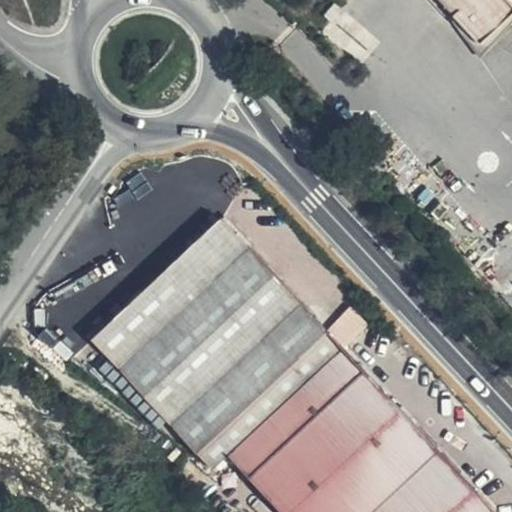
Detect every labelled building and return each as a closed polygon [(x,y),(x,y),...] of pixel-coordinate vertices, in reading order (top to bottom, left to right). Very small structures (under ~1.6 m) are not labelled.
[(431,0),(459,25),(486,48),(511,20),(511,6),(505,0),(431,0)] [(453,31),(483,59),(511,27),(511,20),(486,48),(459,25),(453,31)] [(511,28),(511,27),(483,59),(486,62),(511,28)] [(174,423),(302,303),(224,218),(110,326),(96,338),(121,366),(174,423)] [(134,261),(132,248),(125,250),(127,262),(134,261)] [(353,302),(330,325),(349,343),(371,320),(353,302)] [(216,467),(232,453),(345,348),(302,303),(174,423),(201,453),(216,467)] [(121,366),(96,338),(79,354),(106,382),(121,366)] [(232,453),(286,511),(496,511),(363,367),(345,348),(232,453)] [(198,464),(209,474),(216,467),(201,453),(197,457),(198,464)]
